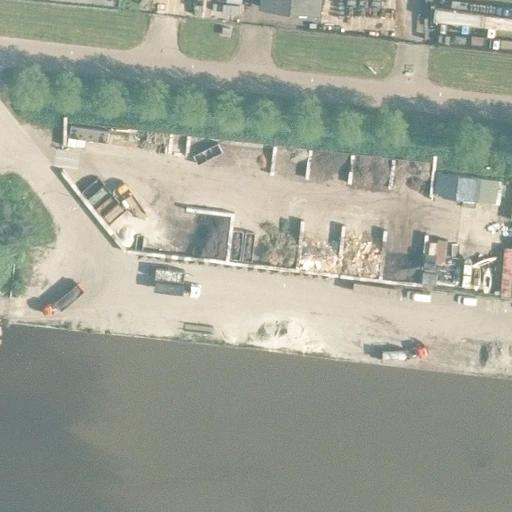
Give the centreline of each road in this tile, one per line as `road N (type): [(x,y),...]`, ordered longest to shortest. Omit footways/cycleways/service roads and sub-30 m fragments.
road 1 (unclassified): [(0,131),(122,300),(511,343)]
road 2 (unclassified): [(511,116),(0,60)]
